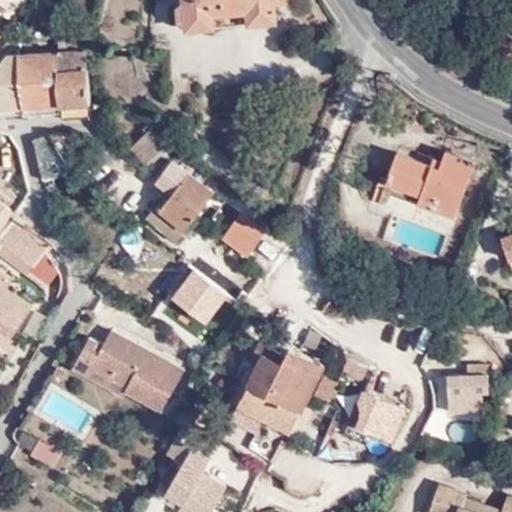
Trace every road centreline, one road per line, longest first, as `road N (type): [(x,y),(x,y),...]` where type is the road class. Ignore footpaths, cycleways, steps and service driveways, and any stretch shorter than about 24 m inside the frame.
road 1 (residential): [(0,445),(79,302),(76,260),(22,151),(0,128)]
road 2 (tertiary): [(350,0),(404,63),(511,124)]
